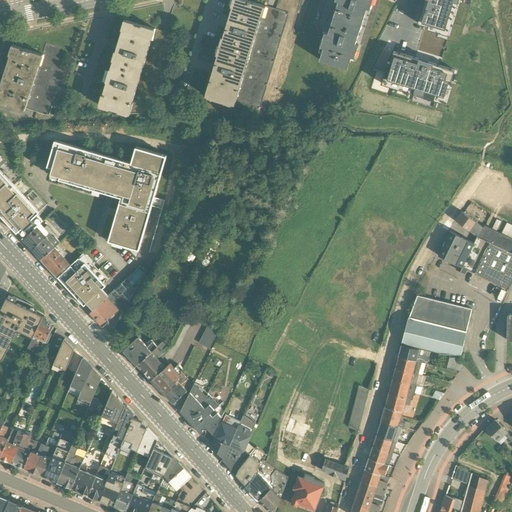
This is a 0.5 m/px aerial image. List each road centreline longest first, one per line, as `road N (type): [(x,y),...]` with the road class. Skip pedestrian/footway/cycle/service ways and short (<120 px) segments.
road 1 (residential): [(343,511),(414,276),(482,171),(502,173)]
road 2 (tertiary): [(0,243),(247,511)]
road 3 (tertiary): [(510,385),(446,435),(413,511)]
